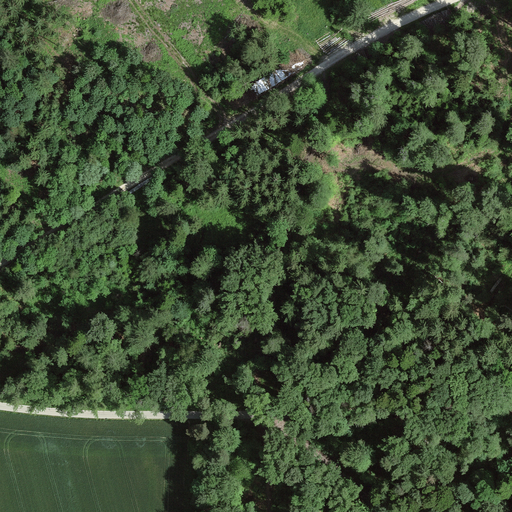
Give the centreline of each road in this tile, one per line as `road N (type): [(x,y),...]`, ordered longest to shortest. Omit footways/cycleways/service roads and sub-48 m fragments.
road 1 (track): [(0,263),(312,72),(450,0)]
road 2 (unclassified): [(511,409),(250,417),(0,405)]
road 3 (track): [(378,511),(270,416)]
